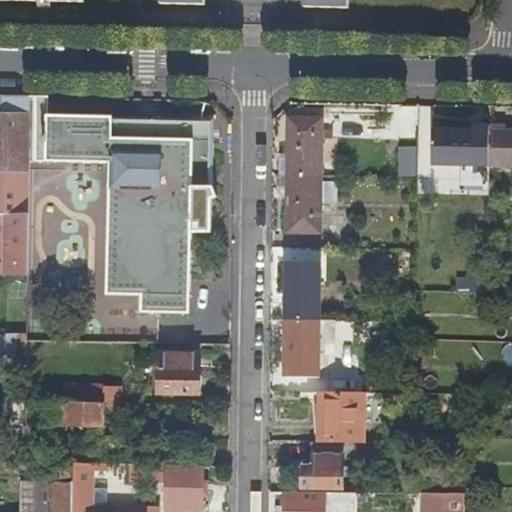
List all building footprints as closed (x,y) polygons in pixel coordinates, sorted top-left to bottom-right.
[(305,0),(305,8),(348,9),(348,0),(305,0)] [(0,96),(0,154),(32,155),(33,97),(0,96)] [(282,157),(282,174),(323,174),(324,118),(290,117),(289,157),(282,157)] [(108,163),(114,164),(111,295),(144,296),(144,312),(190,312),(193,187),(214,187),(216,121),(50,118),(50,136),(45,137),(45,142),(50,143),(50,162),(108,163)] [(435,129),(434,163),(491,164),(492,130),(435,129)] [(511,130),(492,130),(491,164),(511,164),(511,130)] [(419,174),(420,143),(402,143),(401,174),(419,174)] [(0,214),(31,213),(32,155),(0,154),(0,214)] [(289,187),(288,230),(322,231),(323,195),(323,179),(323,174),(282,174),(282,187),(289,187)] [(323,179),(323,195),(338,196),(338,179),(323,179)] [(0,233),(5,234),(5,275),(30,275),(31,213),(0,214),(0,233)] [(288,261),(287,319),(321,319),(322,262),(288,261)] [(459,278),(458,290),(477,291),(489,291),(489,279),(459,278)] [(477,291),(477,302),(489,302),(489,291),(477,291)] [(287,319),(286,375),(319,375),(320,340),(321,319),(287,319)] [(321,319),(320,340),(333,340),(333,329),(342,328),(342,319),(321,319)] [(161,354),(162,393),(200,393),(201,354),(161,354)] [(67,387),(67,403),(106,404),(106,388),(67,387)] [(321,390),(320,440),(355,441),(364,441),(365,391),(321,390)] [(49,403),(49,425),(104,426),(105,421),(119,421),(120,421),(120,404),(106,404),(67,403),(49,403)] [(28,424),(28,463),(38,463),(39,424),(28,424)] [(455,429),(455,443),(466,443),(466,429),(455,429)] [(315,440),(315,452),(316,452),(344,452),(344,456),(355,456),(355,441),(320,440),(315,440)] [(355,441),(355,456),(388,456),(389,441),(364,441),(355,441)] [(156,452),(156,465),(181,465),(204,466),(204,452),(156,452)] [(306,464),(305,484),(343,485),(343,491),(360,491),(360,480),(344,480),(344,466),(344,456),(344,452),(316,452),(316,464),(306,464)] [(0,473),(28,473),(28,483),(23,483),(22,511),(74,511),(75,464),(38,463),(28,463),(0,462),(0,473)] [(75,464),(74,511),(157,511),(94,510),(94,472),(107,472),(107,464),(94,464),(75,464)] [(204,466),(181,465),(156,465),(140,465),(140,481),(160,481),(160,475),(169,475),(169,481),(167,509),(172,509),(172,511),(180,511),(181,511),(203,511),(203,496),(208,496),(208,482),(204,482),(204,466)] [(344,466),(344,480),(360,480),(363,480),(363,466),(344,466)] [(287,490),(286,511),(325,511),(326,490),(287,490)] [(442,492),(441,511),(465,511),(466,493),(442,492)]
